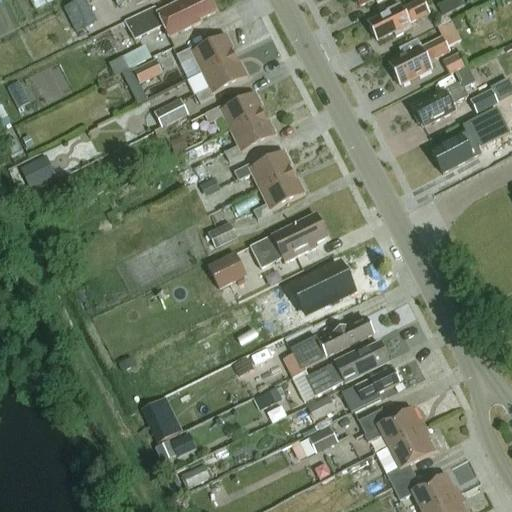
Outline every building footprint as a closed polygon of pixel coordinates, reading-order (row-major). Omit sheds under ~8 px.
[(35,0),(40,10),(63,0),(35,0)] [(112,0),(117,8),(133,0),(148,0),(150,3),(155,0),(112,0)] [(183,4),(172,9),(156,16),(154,10),(124,24),(131,40),(132,39),(134,44),(162,30),(168,42),(193,30),(194,27),(215,17),(206,0),(196,0),(184,6),(183,4)] [(377,6),(389,0),(354,0),(360,10),(375,3),(377,6)] [(456,0),(451,0),(435,9),(440,20),(461,9),(456,0)] [(429,18),(424,9),(421,2),(401,12),(399,8),(383,16),(384,18),(368,27),(377,45),(393,37),(396,41),(412,33),(409,28),(429,18)] [(85,3),(64,14),(74,35),(96,24),(85,3)] [(449,56),(447,52),(459,45),(450,26),(437,33),(441,41),(420,52),(416,44),(399,53),(403,60),(389,68),(400,90),(431,74),(428,66),(449,56)] [(190,52),(176,60),(180,69),(194,62),(201,77),(234,60),(231,54),(233,53),(225,38),(192,55),(190,52)] [(114,64),(121,77),(157,59),(150,46),(114,64)] [(440,66),(447,80),(462,71),(455,58),(440,66)] [(209,92),(195,99),(200,108),(214,101),(213,98),(247,81),(239,67),(238,68),(234,60),(201,77),(209,92)] [(155,64),(134,74),(141,88),(162,77),(155,64)] [(474,120),(496,109),(511,101),(511,95),(506,84),(488,93),(489,95),(468,106),(474,120)] [(433,103),(412,113),(422,131),(441,121),(444,122),(455,116),(452,109),(467,101),(460,87),(432,101),(433,103)] [(219,111),(204,118),(209,127),(223,120),(230,135),(263,119),(260,112),(262,111),(254,97),(220,113),(219,111)] [(160,132),(171,127),(187,119),(179,104),(153,117),(160,132)] [(475,152),(489,144),(506,136),(496,118),(465,134),(467,137),(447,147),(447,149),(432,157),(443,177),(456,170),(457,172),(472,164),(467,155),(474,151),(475,152)] [(237,150),(224,157),(228,166),(243,159),(242,156),(275,140),(268,125),(266,126),(263,119),(230,135),(237,150)] [(33,148),(28,140),(23,143),(27,151),(33,148)] [(22,156),(16,143),(5,149),(11,162),(22,156)] [(248,169),(233,176),(238,185),(251,179),(258,193),(291,176),(289,171),(290,170),(283,155),(249,172),(248,169)] [(29,192),(56,179),(46,159),(20,172),(29,192)] [(208,180),(203,169),(195,173),(201,184),(208,180)] [(266,208),(253,215),(257,225),(272,217),(270,215),(304,198),(297,183),(295,184),(291,176),(258,193),(266,208)] [(220,193),(215,183),(204,188),(209,198),(220,193)] [(326,242),(315,218),(249,251),(260,273),(282,262),(285,267),(317,251),(315,248),(326,242)] [(207,238),(214,253),(236,242),(229,228),(207,238)] [(233,260),(207,272),(217,294),(243,281),(233,260)] [(365,322),(318,345),(316,341),(291,353),(301,374),(373,339),(365,322)] [(366,375),(387,364),(380,348),(363,355),(362,354),(305,380),(314,400),(365,377),(366,375)] [(399,387),(392,373),(355,391),(362,405),(399,387)] [(280,403),(275,394),(263,400),(267,410),(280,403)] [(307,413),(313,426),(335,415),(329,403),(307,413)] [(168,431),(155,406),(140,413),(153,438),(168,431)] [(388,452),(423,433),(411,412),(386,425),(381,414),(358,426),(365,439),(364,440),(368,448),(382,441),(388,452)] [(315,457),(316,458),(338,447),(331,432),(309,443),(315,457)] [(393,491),(415,480),(409,469),(434,456),(423,433),(388,452),(390,456),(378,463),(393,491)] [(197,453),(189,437),(170,446),(177,461),(197,453)] [(309,443),(300,448),(306,461),(315,457),(309,443)] [(415,480),(393,491),(400,505),(412,499),(419,511),(428,511),(456,498),(445,477),(420,490),(415,480)] [(463,511),(456,498),(428,511),(463,511)]
